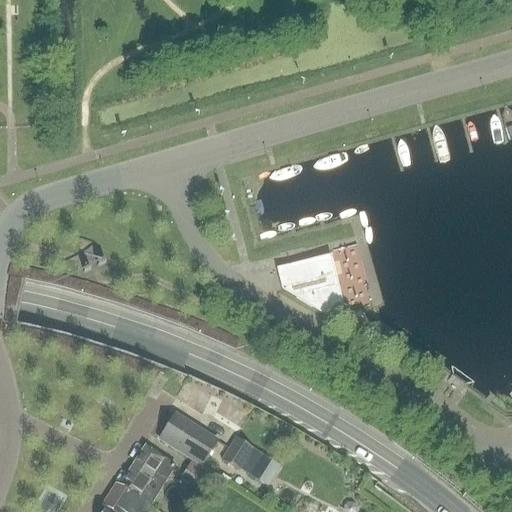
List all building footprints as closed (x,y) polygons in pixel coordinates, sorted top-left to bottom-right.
[(330,256),(275,269),(281,291),(322,316),(343,310),(330,256)] [(200,466),(216,442),(173,415),(158,439),(200,466)] [(252,449),(234,438),(219,461),(237,472),(252,449)] [(118,487),(148,507),(173,467),(142,446),(116,486),(118,487)] [(198,496),(211,477),(189,463),(177,482),(198,496)] [(100,507),(103,509),(107,511),(144,511),(148,507),(118,487),(116,486),(115,485),(100,507)]
